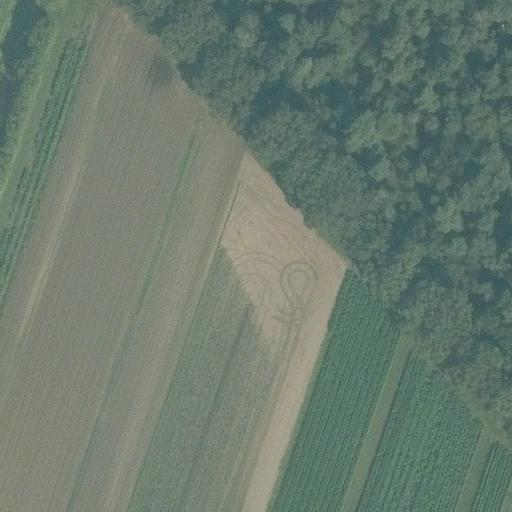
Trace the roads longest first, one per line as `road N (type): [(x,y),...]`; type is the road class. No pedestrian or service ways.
road 1 (track): [(511,394),(176,0)]
road 2 (track): [(0,134),(37,0)]
